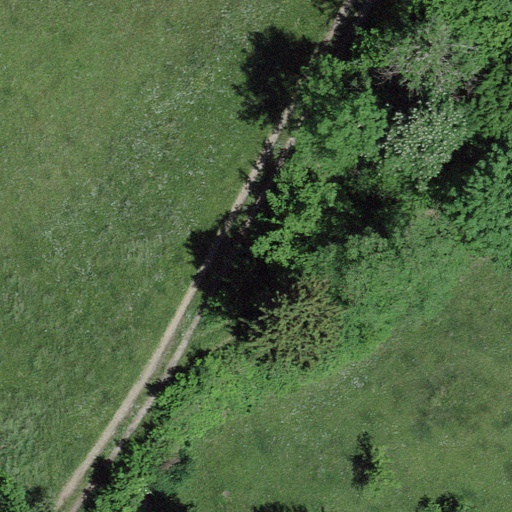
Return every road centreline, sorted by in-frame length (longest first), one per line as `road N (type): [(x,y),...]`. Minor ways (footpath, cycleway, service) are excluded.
road 1 (track): [(137,391),(363,0)]
road 2 (track): [(137,391),(511,161)]
road 3 (motorway): [(511,277),(368,511)]
road 4 (track): [(65,511),(137,391)]
